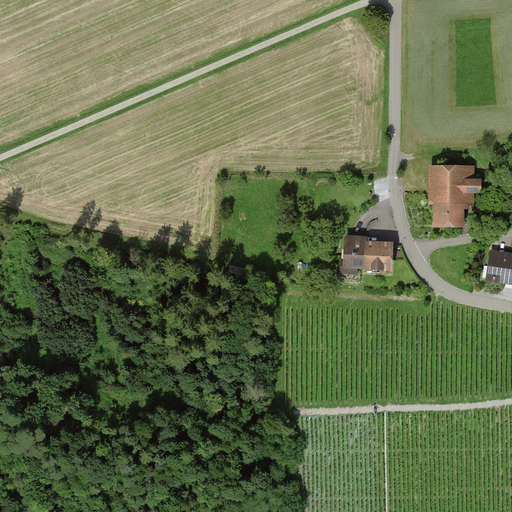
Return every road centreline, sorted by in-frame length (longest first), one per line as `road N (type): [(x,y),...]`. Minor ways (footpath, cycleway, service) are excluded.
road 1 (track): [(375,0),(0,158)]
road 2 (unclassified): [(511,307),(437,286),(404,235),(395,194),(395,0)]
road 3 (track): [(281,414),(511,400)]
road 4 (track): [(394,160),(469,154),(472,239)]
